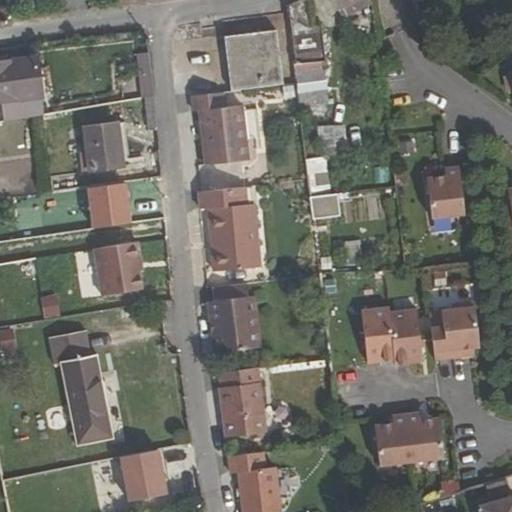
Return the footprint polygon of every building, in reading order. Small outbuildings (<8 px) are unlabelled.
[(308,0),(301,0),(287,8),(295,83),(296,85),(299,108),(323,105),(323,92),(324,91),(322,71),(319,72),(319,65),(323,63),(318,26),(311,27),(308,0)] [(330,0),(336,13),(338,12),(343,22),(372,9),(371,0),(330,0)] [(232,91),(282,85),(276,32),(226,39),(232,91)] [(12,63),(0,64),(0,101),(16,100),(12,63)] [(143,74),(147,100),(154,99),(151,73),(143,74)] [(190,98),(191,112),(199,111),(205,165),(249,161),(243,106),(224,108),(222,94),(190,98)] [(147,100),(143,100),(148,129),(157,128),(154,99),(147,100)] [(320,145),(343,144),(342,123),(319,124),(320,145)] [(118,124),(84,128),(90,171),(123,167),(118,124)] [(307,158),(307,187),(327,187),(327,158),(307,158)] [(456,167),(444,169),(437,170),(438,176),(422,178),(428,220),(463,216),(456,167)] [(197,192),(198,210),(207,210),(214,272),(261,267),(254,205),(248,206),(246,187),(197,192)] [(336,192),(309,195),(312,218),(338,215),(336,192)] [(143,260),(142,244),(98,251),(103,294),(143,290),(141,273),(140,261),(143,260)] [(206,301),(214,354),(260,349),(254,297),(247,297),(244,284),(213,288),(214,301),(206,301)] [(44,315),(60,313),(57,294),(42,296),(44,315)] [(434,360),(468,355),(475,355),(475,348),(480,348),(476,304),(470,299),(460,300),(458,306),(439,308),(428,310),(430,326),(434,360)] [(394,360),(388,312),(388,306),(360,309),(366,363),(394,360)] [(395,365),(408,364),(424,361),(418,308),(388,312),(394,360),(395,365)] [(86,333),(49,340),(53,366),(61,364),(77,447),(112,440),(96,359),(91,360),(86,333)] [(217,382),(225,438),(267,432),(258,369),(219,374),(220,381),(217,382)] [(406,414),(411,464),(446,459),(440,417),(421,419),(420,413),(406,414)] [(379,468),(411,464),(406,414),(384,416),(385,424),(373,425),(379,468)] [(228,459),(231,475),(238,474),(242,511),(281,511),(276,469),(266,470),(264,454),(228,459)] [(505,481),(486,487),(490,506),(479,509),(480,511),(511,511),(511,499),(510,500),(505,481)]
